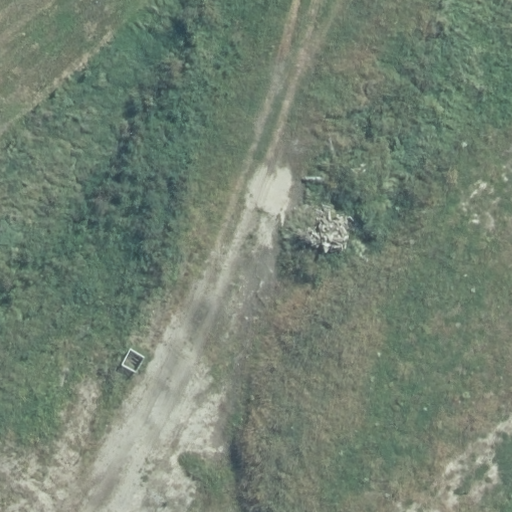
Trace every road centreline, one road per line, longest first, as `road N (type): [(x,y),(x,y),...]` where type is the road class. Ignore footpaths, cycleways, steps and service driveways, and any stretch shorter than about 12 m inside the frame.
road 1 (track): [(352,0),(295,188),(122,511)]
road 2 (track): [(511,306),(295,188)]
